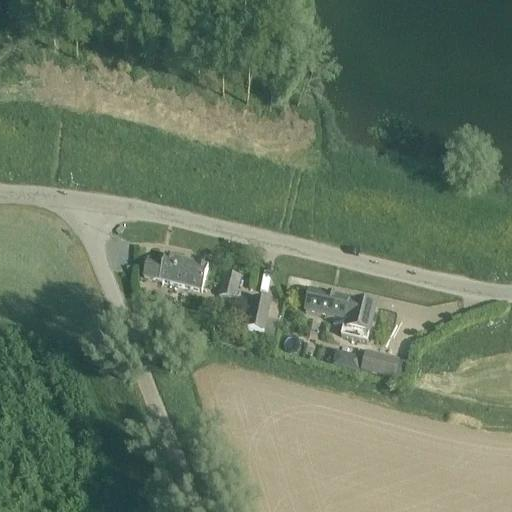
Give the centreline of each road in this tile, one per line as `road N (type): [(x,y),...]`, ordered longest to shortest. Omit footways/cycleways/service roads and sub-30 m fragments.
road 1 (unclassified): [(80,207),(511,296)]
road 2 (unclassified): [(198,511),(80,207)]
